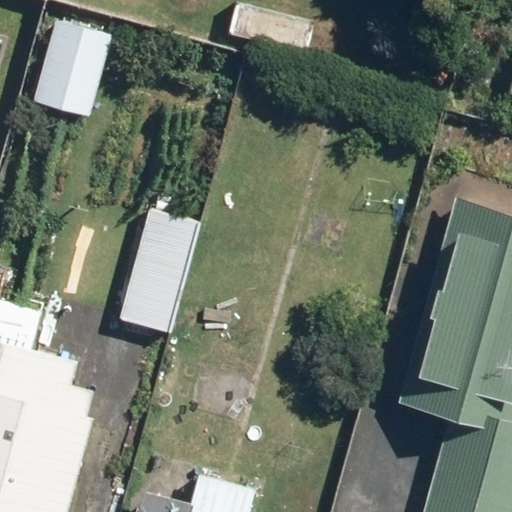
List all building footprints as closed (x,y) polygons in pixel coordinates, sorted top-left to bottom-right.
[(315,12),(232,1),(226,46),(309,57),(315,12)] [(35,98),(88,112),(111,30),(58,16),(35,98)] [(511,511),(511,207),(454,191),(395,401),(450,416),(423,511),(511,511)] [(121,317),(169,330),(199,216),(151,204),(121,317)] [(0,511),(66,511),(93,414),(85,412),(92,386),(69,380),(75,356),(0,335),(0,511)] [(246,511),(254,486),(197,470),(189,502),(139,488),(132,511),(246,511)]
